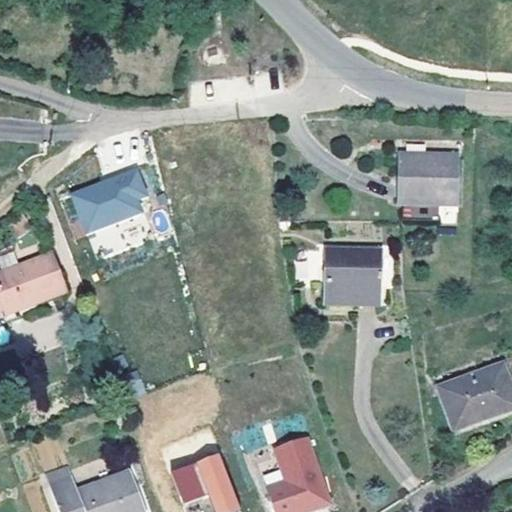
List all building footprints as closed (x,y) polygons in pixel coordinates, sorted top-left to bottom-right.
[(396,203),(403,203),(415,203),(415,210),(457,210),(458,159),(424,159),(424,163),(404,163),(396,163),(396,203)] [(93,185),(71,193),(85,232),(140,212),(136,199),(145,196),(135,170),(114,177),(116,181),(94,189),(93,185)] [(330,255),(326,307),(381,309),(384,256),(330,255)] [(0,278),(0,313),(4,322),(41,306),(62,298),(46,260),(0,278)] [(44,313),(41,306),(4,322),(7,329),(44,313)] [(511,411),(511,392),(502,367),(438,394),(455,436),(511,411)] [(297,415),(265,427),(276,460),(258,467),(269,500),(294,492),(292,488),(304,484),(305,488),(321,482),(297,415)] [(220,455),(197,463),(210,496),(215,511),(237,511),(241,511),(220,455)] [(184,505),(210,496),(197,463),(172,472),(184,505)] [(143,511),(132,478),(77,497),(73,484),(51,492),(57,511),(143,511)]
